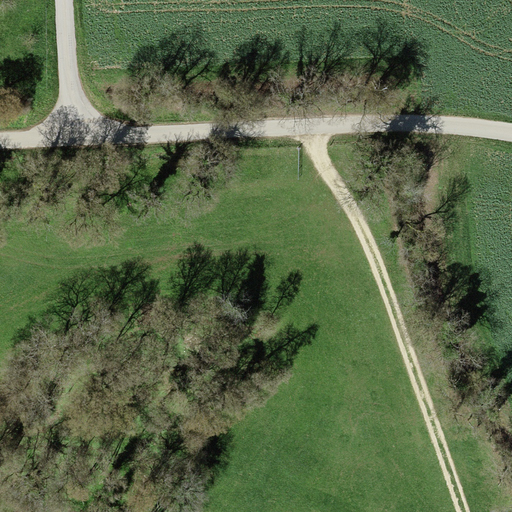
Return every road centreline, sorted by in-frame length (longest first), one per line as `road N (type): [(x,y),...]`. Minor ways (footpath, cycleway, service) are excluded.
road 1 (unclassified): [(511,134),(416,125),(0,139)]
road 2 (track): [(462,511),(317,126)]
